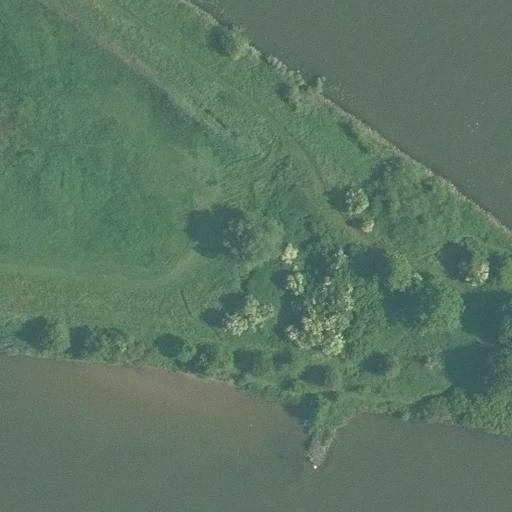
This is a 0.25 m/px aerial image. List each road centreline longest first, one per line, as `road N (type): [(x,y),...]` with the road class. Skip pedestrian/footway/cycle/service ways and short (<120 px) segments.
road 1 (track): [(0,263),(128,279),(180,275),(194,262),(202,226),(261,171)]
road 2 (track): [(261,171),(286,147),(356,231),(467,289)]
road 3 (track): [(286,147),(277,128),(103,0)]
